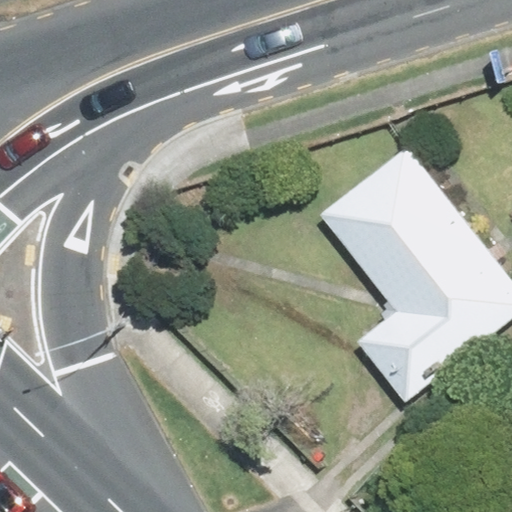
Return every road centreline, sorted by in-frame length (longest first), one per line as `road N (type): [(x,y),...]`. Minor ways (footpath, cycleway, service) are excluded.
road 1 (primary): [(98,81),(70,182),(66,235),(103,511)]
road 2 (secondary): [(98,81),(330,0)]
road 3 (secondary): [(0,148),(48,105),(98,81)]
